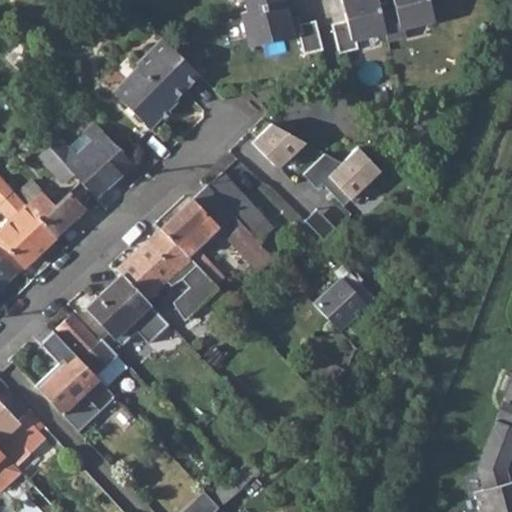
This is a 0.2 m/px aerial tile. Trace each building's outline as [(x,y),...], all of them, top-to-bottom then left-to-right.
[(246,0),(249,10),(283,1),(282,0),(246,0)] [(379,12),(376,0),(340,0),(346,20),(331,23),(338,53),(356,48),(354,38),(384,31),(379,12)] [(403,26),(433,19),(427,0),(392,0),(394,8),(379,12),(384,31),(387,40),(405,36),(403,26)] [(291,36),(283,1),(249,10),(241,12),(249,46),(291,36)] [(305,61),(323,56),(316,27),(315,20),(299,24),(303,39),(300,40),(305,61)] [(0,45),(0,50),(5,56),(20,42),(13,34),(0,45)] [(199,74),(161,37),(136,63),(138,65),(123,80),(130,86),(119,98),(149,128),(161,115),(163,114),(160,112),(164,107),(167,110),(168,109),(176,100),(174,99),(199,74)] [(38,61),(20,42),(5,56),(23,75),(38,61)] [(112,91),(119,98),(130,86),(123,80),(112,91)] [(161,115),(164,117),(170,112),(168,109),(167,110),(164,107),(160,112),(163,114),(161,115)] [(131,163),(100,131),(101,130),(93,122),(68,146),(52,129),(41,139),(48,147),(49,148),(60,159),(64,164),(73,173),(95,196),(131,163)] [(250,146),(282,173),(305,147),(273,124),(268,131),(266,129),(250,146)] [(49,148),(48,147),(37,157),(60,181),(65,180),(73,173),(64,164),(60,159),(49,148)] [(331,160),(313,149),(307,158),(325,170),(331,160)] [(273,227),(222,171),(206,185),(257,241),(273,227)] [(55,234),(26,204),(0,176),(0,209),(10,220),(0,228),(0,248),(18,268),(55,234)] [(51,201),(31,180),(18,192),(28,202),(26,204),(55,234),(83,208),(68,192),(58,202),(54,198),(51,201)] [(257,241),(206,185),(161,227),(187,254),(195,247),(216,227),(242,255),(235,260),(244,270),(250,264),(257,271),(272,257),(257,241)] [(122,274),(145,298),(165,280),(170,285),(181,278),(189,287),(172,302),(182,316),(208,297),(231,323),(241,313),(215,285),(203,272),(187,254),(161,227),(117,268),(122,274)] [(187,254),(203,272),(211,264),(195,247),(187,254)] [(0,284),(18,268),(0,248),(0,284)] [(342,263),(333,271),(340,278),(349,270),(342,263)] [(223,277),(211,264),(203,272),(215,285),(223,277)] [(373,297),(349,270),(340,278),(313,303),(337,329),(373,297)] [(145,298),(122,274),(98,296),(103,301),(92,311),(113,337),(126,325),(150,303),(145,298)] [(88,306),(92,311),(103,301),(98,296),(88,306)] [(97,341),(70,312),(55,326),(82,354),(78,358),(94,375),(97,377),(106,387),(128,367),(101,337),(97,341)] [(113,337),(118,342),(131,330),(126,325),(113,337)] [(78,358),(75,354),(65,362),(61,358),(33,384),(71,425),(89,408),(77,394),(97,377),(94,375),(78,358)] [(342,369),(334,365),(326,381),(334,385),(342,369)] [(511,374),(503,397),(511,399),(511,374)] [(495,420),(511,426),(511,399),(503,397),(495,420)] [(0,435),(16,420),(0,402),(0,435)] [(266,422),(273,430),(286,417),(280,410),(266,422)] [(483,490),(509,482),(505,469),(511,451),(511,426),(495,420),(477,467),(483,490)] [(0,488),(19,470),(0,449),(0,488)] [(256,471),(246,461),(230,476),(232,477),(240,486),(255,473),(256,471)] [(240,486),(218,507),(222,511),(239,511),(262,491),(257,486),(262,480),(255,473),(240,486)] [(240,486),(232,477),(224,484),(221,480),(207,494),(218,507),(240,486)] [(483,490),(473,492),(478,511),(479,511),(511,503),(511,481),(509,482),(483,490)] [(191,505),(197,511),(212,511),(218,507),(207,494),(204,491),(191,505)] [(511,511),(511,503),(479,511),(511,511)]
